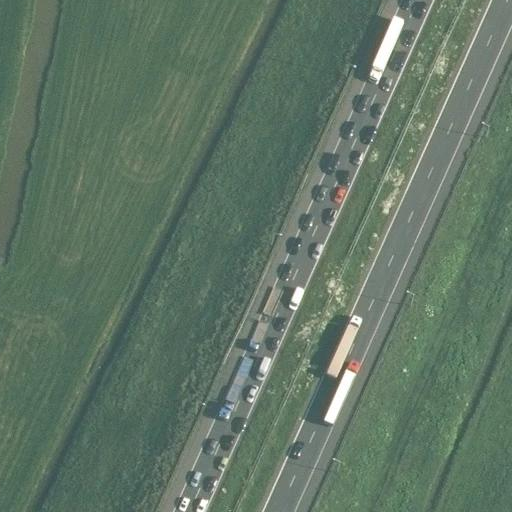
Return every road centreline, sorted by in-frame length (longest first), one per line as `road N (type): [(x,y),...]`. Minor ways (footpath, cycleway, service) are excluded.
road 1 (motorway): [(413,0),(183,511)]
road 2 (motorway): [(270,511),(498,0)]
